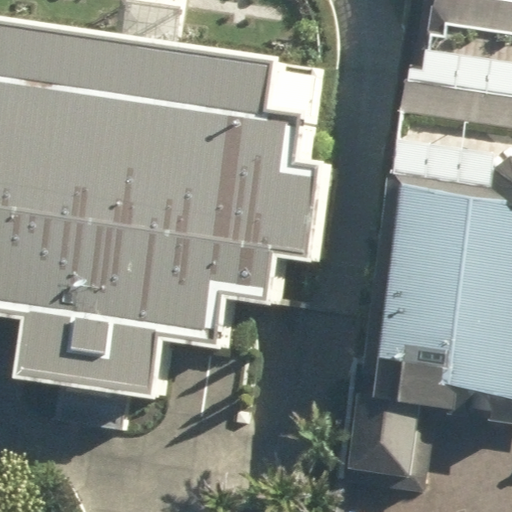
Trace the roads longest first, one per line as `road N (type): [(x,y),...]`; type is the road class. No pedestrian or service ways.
road 1 (unknown): [(146,479),(255,427),(304,374),(360,274),(383,74),(382,0)]
road 2 (unknown): [(142,511),(146,479),(0,425)]
